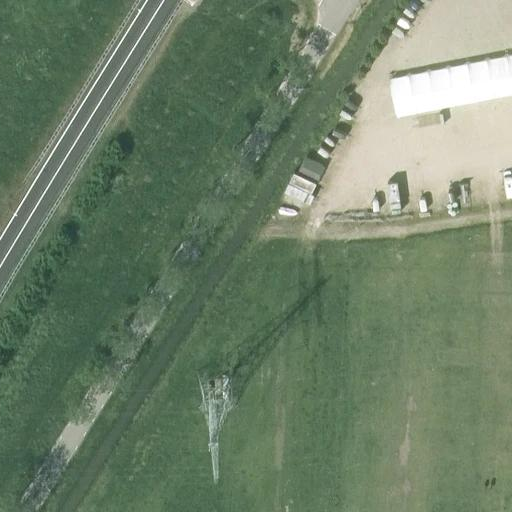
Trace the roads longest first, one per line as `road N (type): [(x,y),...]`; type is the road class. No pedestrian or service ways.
road 1 (unclassified): [(23,511),(343,0)]
road 2 (motorway): [(0,252),(155,0)]
